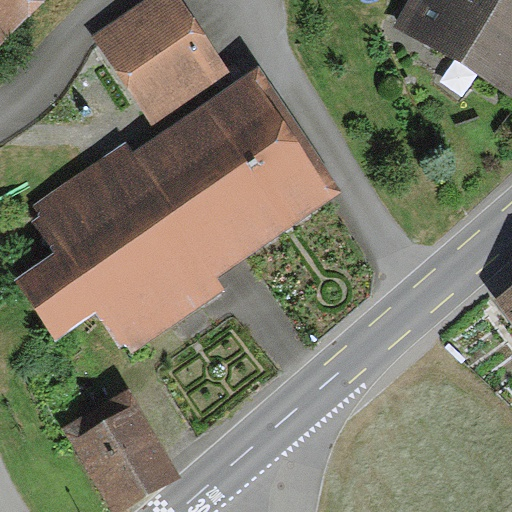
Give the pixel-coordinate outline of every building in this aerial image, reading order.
[(0,0),(0,38),(42,0),(0,0)] [(156,0),(154,0),(89,45),(141,119),(207,74),(156,0)] [(511,96),(511,0),(404,0),(386,36),(510,101),(511,96)] [(322,194),(243,74),(28,215),(51,251),(3,282),(37,333),(85,301),(107,335),(322,194)] [(511,286),(486,307),(511,339),(511,286)] [(107,511),(154,485),(113,415),(62,444),(101,511),(107,511)]
